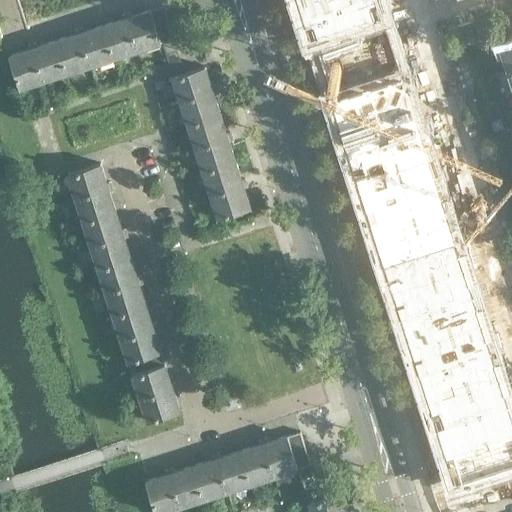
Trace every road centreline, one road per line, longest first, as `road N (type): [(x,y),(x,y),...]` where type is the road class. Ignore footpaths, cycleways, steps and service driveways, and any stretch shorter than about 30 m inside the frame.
road 1 (unclassified): [(358,380),(209,424),(121,157)]
road 2 (tertiary): [(358,380),(237,5)]
road 3 (residential): [(511,308),(423,22)]
road 4 (tertiary): [(399,511),(358,380)]
